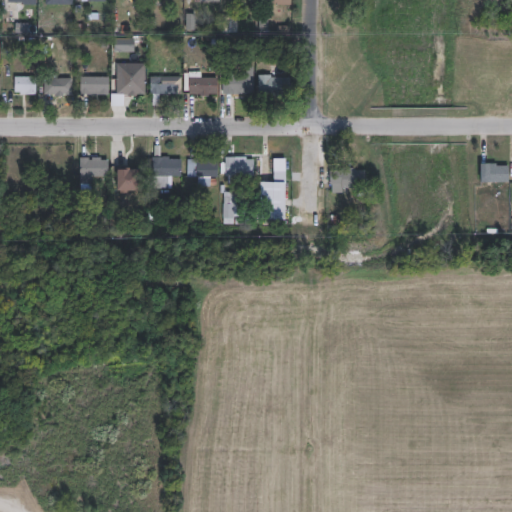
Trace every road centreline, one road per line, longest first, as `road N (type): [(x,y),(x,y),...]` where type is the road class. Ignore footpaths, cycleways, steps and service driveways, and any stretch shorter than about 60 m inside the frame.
road 1 (residential): [(0,130),(511,130)]
road 2 (residential): [(312,0),(312,130)]
